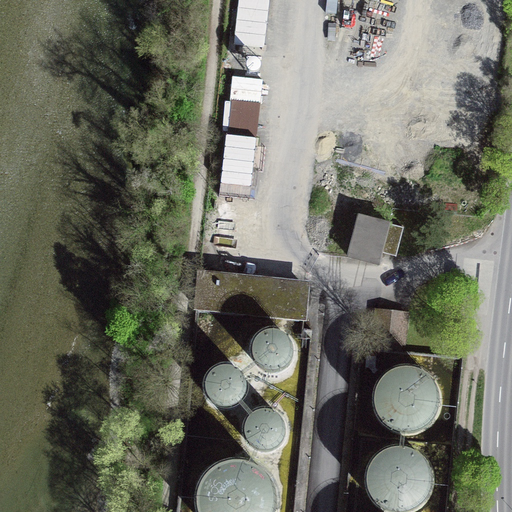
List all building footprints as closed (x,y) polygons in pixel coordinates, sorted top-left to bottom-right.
[(406,231),(359,220),(350,262),(381,270),(384,257),(399,261),(406,231)] [(462,275),(454,274),(452,294),(460,295),(462,275)] [(305,324),(309,286),(200,276),(196,314),(305,324)] [(409,340),(411,314),(377,311),(375,337),(409,340)] [(277,374),(284,371),(289,365),(292,358),(292,350),(288,343),(283,338),(275,335),(268,335),(260,338),(255,344),(252,352),(253,359),(256,366),(262,372),(269,374),(277,374)] [(227,408),(234,405),(240,399),(242,392),(242,384),(239,377),(233,372),(226,369),(218,369),(211,372),(205,378),(203,385),(203,393),(206,400),(212,406),(219,408),(227,408)] [(413,436),(425,430),(434,421),(438,408),(438,395),(433,384),(423,375),(411,370),(398,371),(386,376),(377,386),(372,398),(373,411),(378,423),(388,432),(400,436),(413,436)] [(269,454),(276,451),(281,445),(284,438),(284,430),(280,423),(275,418),(267,415),(260,415),(252,419),(247,424),(244,432),(245,439),(248,446),(254,452),(261,454),(269,454)] [(407,511),(417,508),(426,498),(430,486),(430,473),(424,461),(415,452),(403,448),(390,448),(378,454),(369,463),(364,476),(365,489),(370,500),(380,509),(387,511),(407,511)] [(276,511),(276,497),(269,482),(257,470),(241,465),(225,465),(210,472),(198,484),(192,500),(192,511),(276,511)]
